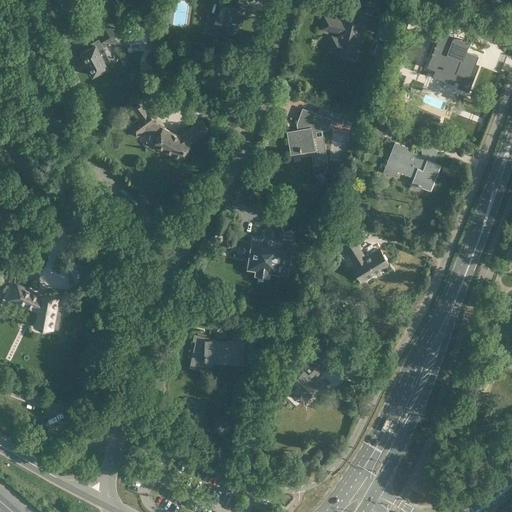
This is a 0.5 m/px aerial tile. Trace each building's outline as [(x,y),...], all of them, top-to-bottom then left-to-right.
[(237,33),(246,0),(244,0),(220,0),(219,6),(220,6),(217,15),(217,14),(214,25),(225,28),(224,29),(237,33)] [(343,48),(354,51),(361,24),(364,25),(367,12),(354,9),(351,21),(343,19),(343,21),(324,16),(322,28),(340,33),(338,38),(332,36),(328,50),(342,53),(343,48)] [(389,25),(381,22),(379,26),(387,30),(386,32),(394,36),(398,27),(390,23),(389,25)] [(87,45),(89,48),(80,52),(92,75),(112,65),(102,47),(106,45),(106,41),(119,43),(121,30),(104,28),(103,41),(103,42),(100,43),(98,40),(87,45)] [(469,76),(477,56),(450,45),(452,40),(454,34),(455,34),(456,33),(441,28),(436,40),(437,40),(427,66),(439,71),(437,76),(453,82),(456,72),(469,77),(469,76)] [(165,58),(163,69),(172,70),(174,59),(165,58)] [(427,117),(431,107),(410,100),(407,110),(427,117)] [(326,162),(322,136),(316,137),(314,131),(327,129),(330,119),(303,109),(297,124),(299,125),(300,130),(288,132),(291,149),(299,148),(299,151),(312,149),(315,169),(322,172),(326,162)] [(352,119),(342,115),(342,114),(329,109),(327,116),(333,118),(332,119),(350,125),(352,119)] [(154,123),(147,113),(128,126),(136,136),(148,127),(160,133),(155,145),(181,158),(190,142),(208,130),(206,126),(204,123),(202,120),(178,135),(154,123)] [(360,127),(366,130),(369,122),(363,120),(360,127)] [(377,121),(373,133),(383,136),(387,125),(377,121)] [(388,160),(383,171),(395,176),(397,170),(402,172),(408,175),(414,177),(412,182),(421,186),(430,189),(440,165),(433,162),(434,157),(437,157),(435,143),(421,145),(423,159),(402,151),(403,149),(394,146),(388,160)] [(252,237),(247,267),(255,268),(255,270),(269,272),(269,270),(277,272),(276,273),(287,275),(293,236),(283,234),(281,242),(272,240),(272,238),(263,236),(262,239),(252,237)] [(356,251),(360,248),(354,239),(345,244),(340,248),(344,255),(347,253),(355,265),(352,267),(361,280),(374,272),(373,270),(379,266),(381,268),(388,263),(380,250),(366,258),(363,253),(359,256),(356,251)] [(51,318),(54,318),(57,299),(41,296),(40,297),(37,295),(37,294),(17,284),(10,299),(38,312),(35,326),(49,328),(51,318)] [(290,313),(288,319),(296,322),(298,316),(290,313)] [(277,324),(271,339),(276,341),(282,326),(277,324)] [(218,340),(207,340),(208,337),(205,337),(206,334),(196,332),(194,340),(196,340),(190,366),(201,369),(203,358),(206,358),(206,357),(229,358),(229,360),(243,360),(243,341),(222,340),(222,337),(217,337),(218,340)] [(306,398),(318,385),(312,379),(327,365),(316,354),(301,369),(302,370),(284,388),(292,395),(297,390),(299,392),(299,394),(300,395),(302,394),(306,398)]
